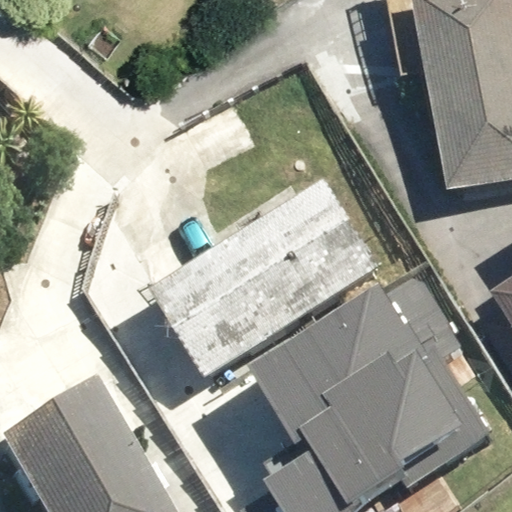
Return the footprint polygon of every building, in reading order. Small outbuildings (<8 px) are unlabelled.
[(511,0),(417,0),(450,187),(511,176),(511,0)] [(146,283),(196,369),(380,263),(330,177),(146,283)] [(411,267),(254,366),(306,448),(261,477),(271,493),(243,511),(360,511),(488,432),(443,360),(462,348),(411,267)] [(484,334),(511,377),(511,282),(489,298),(504,321),(484,334)] [(177,511),(94,375),(0,430),(0,432),(47,511),(177,511)]
